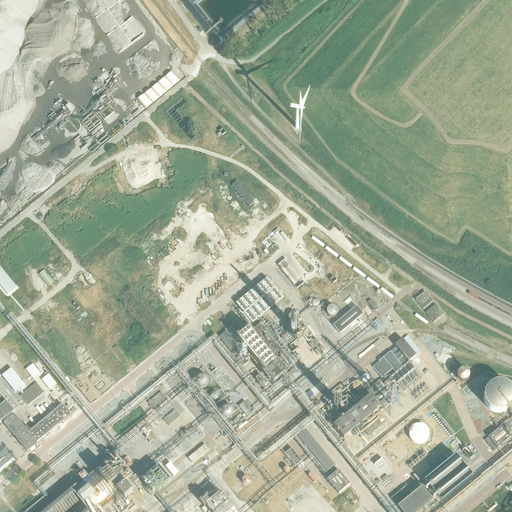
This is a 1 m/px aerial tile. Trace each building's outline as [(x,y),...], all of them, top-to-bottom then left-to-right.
[(70,104),(67,107),(73,113),(76,110),(70,104)] [(106,120),(115,112),(110,106),(101,114),(106,120)] [(233,187),(235,190),(236,190),(238,193),(240,196),(241,196),(243,199),(243,200),(243,199),(245,202),(245,203),(246,202),(248,205),(248,206),(249,207),(254,203),(253,201),(253,202),(250,199),(251,198),(250,198),(248,196),(248,195),(247,195),(245,192),(246,192),(245,192),(243,189),(242,189),(240,186),(238,183),(237,181),(231,186),(233,187)] [(270,235),(262,242),(269,249),(276,242),(270,235)] [(295,270),(298,268),(290,256),(287,258),(295,270)] [(286,259),(279,264),(298,288),(305,282),(286,259)] [(45,270),(39,275),(48,287),(54,282),(45,270)] [(283,298),(267,278),(236,303),(252,323),(283,298)] [(415,300),(423,310),(433,302),(425,292),(415,300)] [(313,303),(317,308),(321,304),(317,299),(313,303)] [(371,300),(368,302),(375,311),(378,309),(371,300)] [(436,305),(426,313),(434,323),(444,315),(436,305)] [(357,306),(333,326),(340,334),(364,314),(357,306)] [(337,314),(337,313),(337,311),(336,310),(336,309),(334,308),(332,307),(330,308),(329,308),(329,309),(328,309),(327,310),(327,311),(327,312),(327,314),(328,316),(329,317),(330,317),(332,318),(333,317),(334,317),(335,316),(336,316),(337,315),(337,314)] [(298,317),(298,316),(297,314),(297,313),(295,312),(294,311),(293,311),(291,311),(290,312),(289,312),(288,313),(288,314),(288,315),(287,316),(288,318),(289,320),(290,321),(291,321),(292,321),(293,321),(294,321),(295,321),(296,320),(297,319),(297,318),(298,317)] [(242,335),(237,339),(256,362),(260,367),(269,377),(272,381),(274,383),(286,373),(281,366),(273,357),(272,356),(269,352),(250,329),(245,332),(242,335)] [(235,357),(242,350),(227,331),(219,337),(235,357)] [(117,372),(90,335),(84,340),(111,376),(117,372)] [(427,335),(421,338),(424,344),(430,341),(427,335)] [(325,350),(316,338),(308,344),(318,356),(325,350)] [(373,368),(382,378),(393,370),(395,372),(402,366),(408,361),(409,362),(416,356),(402,339),(395,346),(396,347),(379,361),(379,362),(373,368)] [(42,372),(45,369),(39,360),(35,363),(42,372)] [(395,381),(403,392),(421,377),(409,363),(392,377),(392,378),(384,384),(387,387),(395,381)] [(26,370),(34,380),(41,374),(33,364),(26,370)] [(11,369),(2,376),(15,392),(19,390),(22,394),(24,393),(20,389),(25,385),(11,369)] [(469,378),(469,377),(469,376),(469,375),(468,374),(467,373),(466,372),(464,371),(463,371),(462,371),(461,372),(459,373),(458,374),(457,375),(457,376),(457,377),(457,378),(457,379),(458,380),(458,381),(459,382),(460,383),(461,383),(463,383),(464,383),(465,383),(466,382),(467,381),(468,381),(469,379),(469,378)] [(49,374),(42,380),(50,390),(57,384),(49,374)] [(207,383),(207,382),(207,381),(207,380),(206,378),(204,377),(202,377),(201,377),(199,377),(197,378),(197,379),(196,380),(196,381),(196,382),(196,383),(196,384),(197,385),(197,386),(198,387),(199,387),(200,388),(201,388),(202,388),(203,388),(205,387),(205,386),(207,385),(207,383)] [(362,386),(361,384),(361,383),(360,382),(359,381),(358,381),(357,381),(356,381),(355,381),(353,382),(353,383),(352,384),(352,386),(352,388),(353,389),(355,390),(357,390),(358,390),(359,390),(360,389),(361,388),(361,387),(362,386)] [(22,394),(20,396),(23,400),(24,401),(27,405),(44,392),(37,384),(36,383),(24,393),(22,394)] [(511,390),(511,389),(508,387),(506,385),(503,385),(500,384),(497,384),(495,385),(492,386),(490,387),(489,388),(487,391),(486,393),(485,396),(484,399),(485,402),(485,405),(487,408),(488,409),(490,411),(492,412),(493,413),(495,414),(497,414),(499,414),(502,414),(505,414),(507,412),(509,411),(510,410),(511,409),(511,408),(511,407),(511,390)] [(28,431),(38,443),(71,415),(63,405),(31,431),(27,426),(25,428),(15,416),(13,417),(11,414),(15,411),(0,392),(0,423),(4,421),(6,423),(4,424),(27,452),(38,444),(27,431),(28,431)] [(168,400),(161,392),(148,403),(155,411),(168,400)] [(218,399),(218,397),(218,396),(217,395),(216,394),(214,393),(213,393),(212,394),(211,394),(210,396),(210,397),(210,399),(211,400),(212,401),(213,401),(215,401),(217,400),(218,399)] [(383,424),(384,424),(385,423),(384,421),(376,412),(378,411),(380,409),(381,408),(371,396),(342,420),(339,422),(334,427),(337,431),(341,435),(343,439),(344,439),(347,436),(352,432),(355,430),(357,428),(363,423),(366,427),(363,430),(369,436),(372,433),(374,432),(381,426),(383,424)] [(239,407),(248,417),(254,413),(245,402),(239,407)] [(36,408),(42,414),(47,410),(43,405),(41,408),(39,406),(36,408)] [(232,414),(233,413),(233,412),(232,411),(231,409),(229,408),(227,407),(226,407),(225,408),(223,409),(222,411),(221,412),(221,413),(221,414),(222,415),(222,416),(223,417),(224,418),(226,419),(227,419),(228,419),(229,418),(231,417),(231,416),(232,415),(232,414)] [(175,410),(163,419),(167,424),(169,426),(180,417),(179,416),(179,415),(175,410)] [(428,436),(428,434),(428,432),(428,430),(427,428),(426,427),(424,426),(423,425),(421,425),(419,424),(418,424),(416,425),(414,426),(412,427),(411,428),(410,430),(410,431),(409,434),(409,436),(410,437),(411,439),(412,441),(414,442),(416,443),(418,443),(419,443),(420,443),(422,443),(424,442),(425,441),(427,439),(428,437),(428,436)] [(511,436),(503,426),(486,439),(494,451),(511,437),(511,436)] [(295,440),(323,475),(334,466),(306,431),(295,440)] [(105,511),(103,510),(100,511),(98,511),(99,511),(103,508),(100,505),(97,508),(96,509),(95,508),(98,505),(99,505),(100,505),(99,504),(102,501),(103,502),(103,501),(106,498),(107,499),(107,498),(110,495),(110,496),(111,495),(110,495),(113,492),(114,493),(114,492),(117,489),(118,490),(121,493),(125,498),(133,492),(126,482),(129,480),(129,481),(130,480),(130,479),(131,478),(135,484),(140,480),(142,479),(145,476),(151,472),(146,466),(154,458),(156,457),(160,454),(154,446),(151,442),(144,434),(123,452),(79,488),(70,478),(67,480),(64,482),(49,494),(27,511),(105,511)] [(406,454),(406,452),(406,450),(406,449),(405,447),(404,446),(402,445),(401,444),(399,443),(397,443),(396,443),(394,443),(392,444),(390,445),(389,447),(388,448),(388,450),(387,452),(388,454),(388,456),(389,458),(390,459),(392,461),(394,462),(396,462),(397,462),(398,462),(400,461),(402,461),(403,459),(405,458),(406,456),(406,454)] [(471,451),(474,447),(471,444),(463,451),(471,459),(475,455),(471,451)] [(205,445),(188,458),(192,463),(209,450),(205,445)] [(297,466),(300,469),(305,465),(302,461),(299,458),(300,458),(299,458),(297,455),(294,452),(295,452),(294,452),(292,449),(285,454),(285,455),(285,454),(288,457),(287,457),(288,458),(288,457),(290,460),(290,461),(291,461),(293,463),(292,464),(293,464),(295,467),(297,466)] [(0,455),(0,471),(14,460),(6,450),(2,454),(0,455)] [(429,454),(425,450),(407,465),(411,469),(429,454)] [(511,450),(503,459),(505,464),(511,461),(511,450)] [(434,493),(440,500),(439,501),(440,502),(441,501),(441,500),(442,500),(450,493),(452,492),(460,485),(462,483),(470,477),(472,475),(472,474),(471,475),(469,472),(468,472),(465,467),(463,465),(458,460),(457,458),(457,457),(457,456),(455,458),(447,465),(445,466),(437,473),(435,475),(426,481),(425,482),(424,483),(425,483),(426,483),(429,487),(432,491),(434,493)] [(426,458),(415,469),(420,475),(432,464),(426,458)] [(161,468),(144,481),(155,495),(172,482),(161,468)] [(90,478),(87,474),(84,470),(78,476),(81,480),(84,483),(85,481),(85,480),(86,481),(89,478),(89,477),(90,478)] [(339,494),(350,485),(347,482),(347,481),(347,482),(344,479),(345,478),(344,478),(341,475),(342,475),(341,474),(341,475),(338,472),(339,471),(328,480),(331,483),(330,484),(331,484),(331,483),(334,487),(333,487),(334,487),(336,490),(336,491),(337,490),(339,494)] [(250,481),(250,480),(250,478),(249,477),(248,476),(246,476),(245,476),(243,477),(243,478),(242,480),(242,481),(243,483),(245,484),(246,484),(248,484),(249,483),(250,481)] [(419,484),(409,492),(405,487),(405,486),(399,491),(400,492),(391,499),(394,503),(395,505),(397,507),(398,506),(398,507),(398,508),(401,511),(419,511),(433,501),(431,498),(435,495),(431,491),(431,490),(430,489),(426,492),(419,484)] [(202,509),(203,511),(236,511),(222,493),(216,498),(210,489),(198,499),(205,507),(202,509)]
